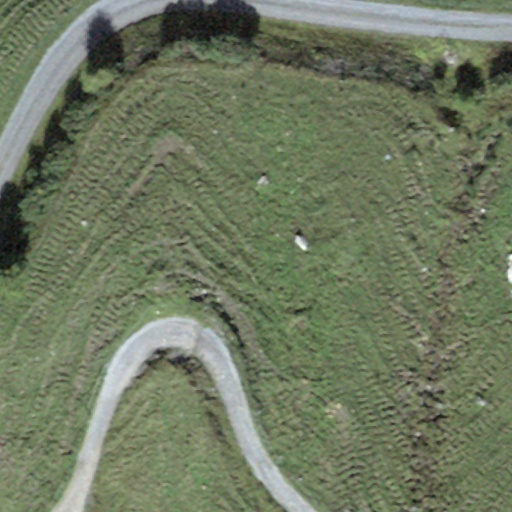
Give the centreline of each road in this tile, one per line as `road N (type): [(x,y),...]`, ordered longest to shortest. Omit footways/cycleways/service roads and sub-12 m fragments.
road 1 (track): [(300,511),(202,346),(161,325),(122,353),(66,511)]
road 2 (track): [(260,0),(511,27)]
road 3 (track): [(0,168),(51,71),(127,0)]
